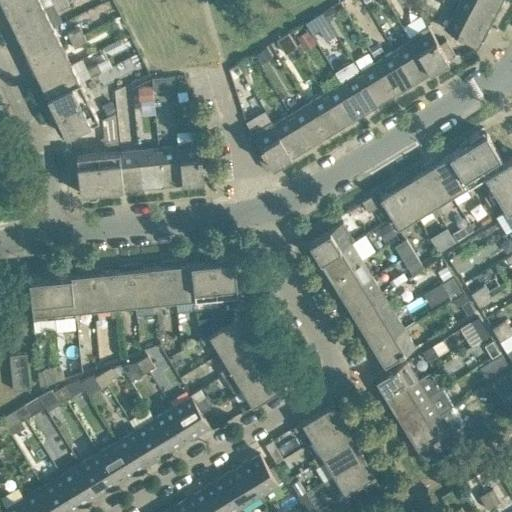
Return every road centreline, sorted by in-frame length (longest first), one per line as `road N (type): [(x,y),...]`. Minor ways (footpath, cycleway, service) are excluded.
road 1 (residential): [(121,511),(326,387),(333,363),(267,250),(258,210)]
road 2 (tertiary): [(258,210),(322,185),(511,66)]
road 3 (tertiary): [(57,232),(258,210)]
road 4 (residential): [(57,232),(41,145),(0,62)]
